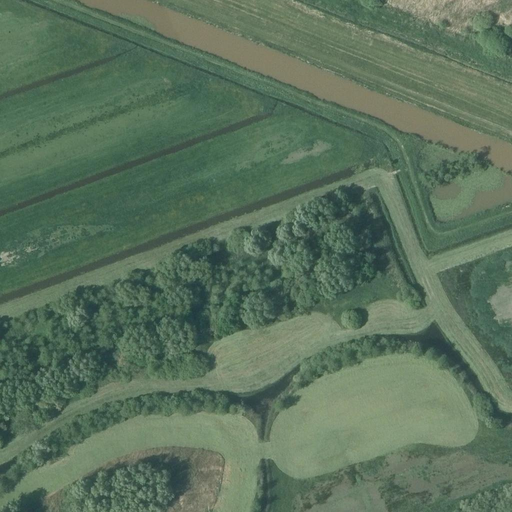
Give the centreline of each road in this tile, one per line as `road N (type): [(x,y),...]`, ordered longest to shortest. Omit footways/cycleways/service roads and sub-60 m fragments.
road 1 (track): [(511,213),(435,238),(389,132),(54,0)]
road 2 (track): [(511,133),(173,0)]
